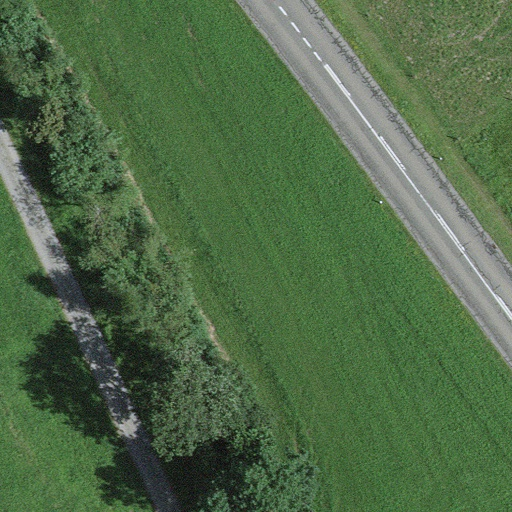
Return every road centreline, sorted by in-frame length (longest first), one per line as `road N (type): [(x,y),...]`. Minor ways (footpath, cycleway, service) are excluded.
road 1 (secondary): [(274,0),(511,320)]
road 2 (track): [(159,511),(0,168)]
